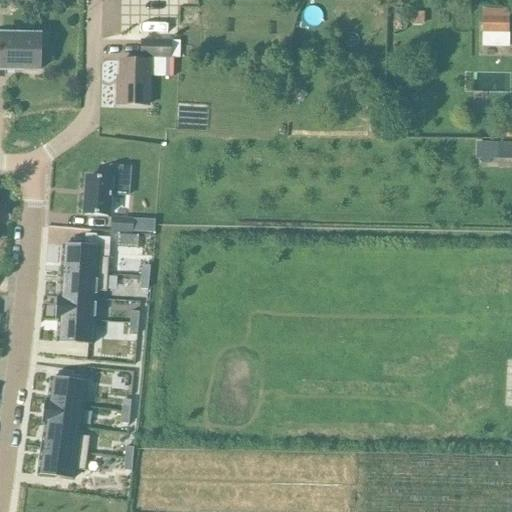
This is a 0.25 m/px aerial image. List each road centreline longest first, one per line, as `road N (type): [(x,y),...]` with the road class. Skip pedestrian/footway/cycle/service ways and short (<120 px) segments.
road 1 (residential): [(0,486),(35,166)]
road 2 (residential): [(35,166),(83,127),(91,105),(93,0)]
